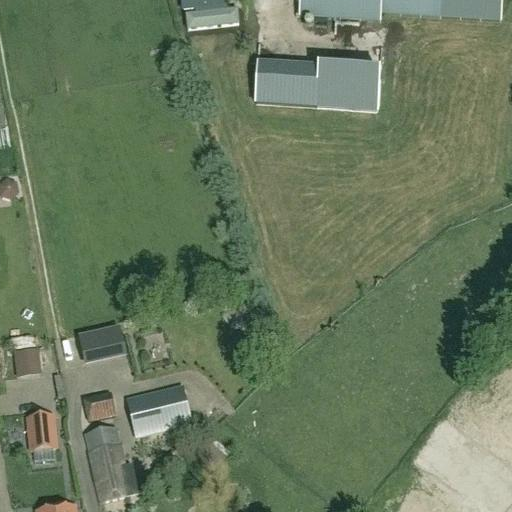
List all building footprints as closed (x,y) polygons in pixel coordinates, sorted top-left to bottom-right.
[(300,0),(299,20),(380,25),(380,17),(386,18),(440,21),(500,25),(501,0),(300,0)] [(396,23),(392,78),(492,84),(495,29),(396,23)] [(258,68),(256,108),(319,112),(321,73),(258,68)] [(124,362),(117,332),(77,342),(84,372),(124,362)] [(14,357),(17,377),(40,374),(37,354),(14,357)] [(511,405),(488,389),(477,406),(511,429),(511,405)] [(181,391),(126,403),(135,443),(191,430),(181,391)] [(466,392),(459,401),(465,406),(473,397),(466,392)] [(88,427),(116,422),(111,397),(83,404),(88,427)] [(465,406),(459,401),(451,410),(457,416),(465,406)] [(27,423),(30,455),(54,453),(51,421),(27,423)] [(511,443),(478,421),(467,437),(503,461),(511,448),(511,443)] [(114,432),(84,439),(100,507),(137,499),(130,469),(123,471),(114,432)] [(226,460),(207,445),(194,461),(213,475),(226,460)] [(43,511),(39,494),(25,497),(29,511),(43,511)]
